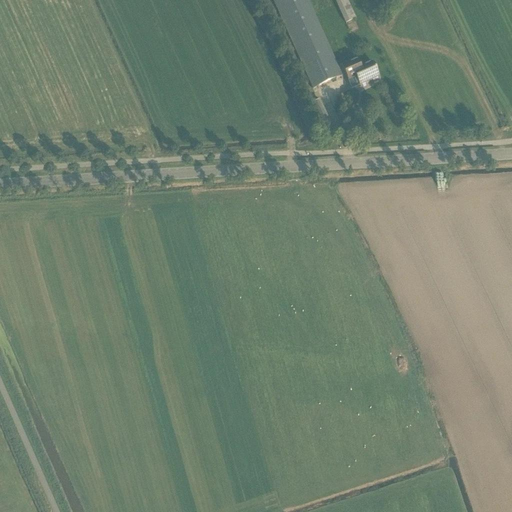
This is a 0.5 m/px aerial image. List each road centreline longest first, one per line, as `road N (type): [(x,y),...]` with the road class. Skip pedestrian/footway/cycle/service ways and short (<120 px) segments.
road 1 (secondary): [(0,185),(511,153)]
road 2 (track): [(365,0),(434,158)]
road 3 (unclassified): [(57,511),(0,383)]
